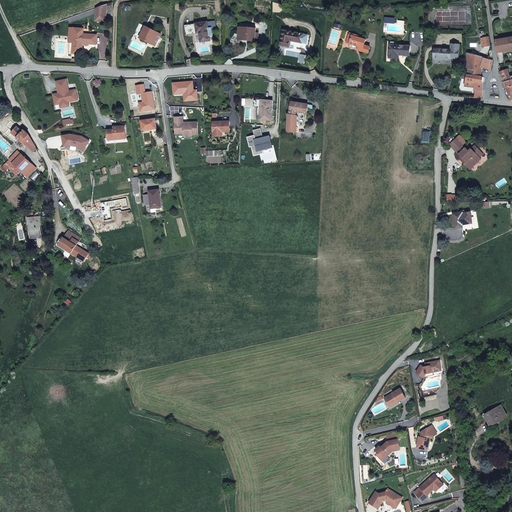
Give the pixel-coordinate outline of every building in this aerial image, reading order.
[(106,19),(107,4),(96,8),(96,20),(101,21),(101,18),(106,19)] [(210,40),(207,22),(196,23),(196,29),(198,28),(199,32),(201,42),(210,40)] [(239,24),(239,28),(238,38),(245,39),(246,37),(251,38),(250,40),(255,41),(255,38),(256,33),(256,28),(251,27),(251,29),(243,28),(243,25),(239,24)] [(161,34),(146,26),(140,37),(156,45),(158,40),(160,37),(161,34)] [(97,35),(83,34),(79,34),(80,28),(70,28),(69,42),(68,53),(75,53),(82,54),(83,44),(83,43),(89,44),(96,44),(97,35)] [(304,34),(284,30),(281,45),(289,47),(290,40),(302,43),(304,34)] [(360,38),(350,35),(348,39),(351,40),(350,43),(359,46),(358,50),(368,53),(370,47),(365,45),(364,45),(366,40),(360,38)] [(490,46),(489,37),(486,37),(481,38),(483,47),(490,46)] [(511,37),(495,40),(497,52),(511,49),(511,37)] [(410,46),(390,44),(389,58),(399,59),(399,55),(410,55),(410,46)] [(451,50),(435,48),(434,57),(450,59),(450,57),(458,58),(459,44),(452,44),(451,50)] [(490,53),(481,51),(480,57),(467,53),(468,69),(467,74),(481,76),(482,67),(488,70),(491,70),(492,66),(491,66),(491,65),(492,65),(493,60),(488,59),(490,53)] [(510,77),(508,69),(500,72),(503,78),(510,77)] [(482,98),(483,77),(481,76),(467,74),(461,74),(461,78),(467,78),(465,87),(471,87),(471,90),(474,91),(478,91),(477,98),(482,98)] [(511,101),(511,76),(511,77),(510,77),(503,78),(505,82),(511,101)] [(60,104),(61,106),(69,104),(69,102),(78,100),(76,90),(68,91),(67,87),(69,87),(67,79),(57,81),(58,91),(60,90),(60,93),(59,93),(54,94),(55,100),(59,99),(60,104)] [(271,120),(273,100),(263,100),(263,106),(261,106),(260,119),(271,120)] [(289,114),(296,115),(296,112),(307,113),(308,104),(292,101),(289,114)] [(289,114),(288,114),(287,132),(297,132),(297,115),(296,115),(289,114)] [(198,122),(186,122),(186,124),(184,124),(184,122),(183,116),(175,117),(176,134),(184,133),(184,135),(186,137),(191,137),(193,135),(199,134),(198,122)] [(143,130),(157,128),(155,118),(141,121),(143,130)] [(230,121),(213,122),(214,136),(220,136),(220,131),(222,131),(230,131),(230,121)] [(32,140),(29,134),(24,130),(23,131),(17,126),(11,132),(27,145),(32,140)] [(126,138),(125,126),(114,127),(114,130),(107,130),(108,138),(114,138),(115,139),(126,138)] [(70,134),(62,136),(64,145),(70,144),(78,145),(78,147),(84,150),(90,141),(82,136),(70,134)] [(481,151),(475,145),(469,151),(457,138),(450,145),(461,156),(467,162),(465,163),(470,169),(481,159),(480,157),(478,155),(481,151)] [(37,148),(32,140),(27,145),(34,151),(37,148)] [(31,163),(19,151),(18,150),(10,160),(21,171),(23,172),(31,163)] [(424,155),(423,154),(422,154),(421,153),(420,153),(419,153),(418,154),(417,154),(416,155),(416,156),(416,157),(416,158),(416,159),(417,160),(417,161),(418,162),(419,162),(421,162),(422,161),(423,161),(423,160),(424,159),(424,158),(424,157),(424,156),(424,155)] [(21,171),(10,160),(3,165),(8,170),(10,168),(17,175),(21,171)] [(31,163),(23,172),(28,177),(36,168),(31,163)] [(162,211),(159,194),(160,194),(159,189),(149,191),(150,194),(144,195),(146,205),(151,204),(152,212),(162,211)] [(470,212),(462,213),(462,212),(454,214),(456,228),(463,227),(462,224),(472,223),(470,212)] [(41,236),(40,217),(28,218),(29,224),(31,224),(32,237),(41,236)] [(73,237),(75,234),(69,230),(64,237),(59,245),(64,248),(72,236),(73,237)] [(72,236),(64,248),(85,261),(87,257),(90,254),(77,246),(82,238),(75,234),(73,237),(72,236)] [(440,360),(425,363),(426,366),(424,367),(421,365),(417,373),(424,377),(426,373),(432,372),(433,370),(441,369),(440,360)] [(406,398),(400,388),(393,392),(393,393),(384,397),(389,405),(397,401),(398,402),(406,398)] [(507,416),(501,406),(485,415),(491,425),(507,416)] [(436,432),(432,425),(420,433),(421,435),(421,437),(419,437),(417,448),(428,450),(430,439),(433,437),(432,434),(436,432)] [(398,439),(388,441),(381,447),(380,445),(376,449),(378,452),(376,454),(381,459),(387,454),(388,455),(393,451),(400,449),(398,439)] [(440,481),(435,474),(420,487),(422,490),(417,495),(423,501),(428,496),(427,495),(434,489),(433,487),(440,481)] [(442,482),(440,481),(433,487),(434,489),(442,482)] [(400,496),(388,488),(385,492),(379,493),(376,491),(369,503),(378,508),(382,503),(381,500),(386,499),(387,502),(390,505),(393,500),(396,502),(400,496)] [(403,498),(400,496),(396,502),(393,500),(390,505),(396,508),(403,498)]
